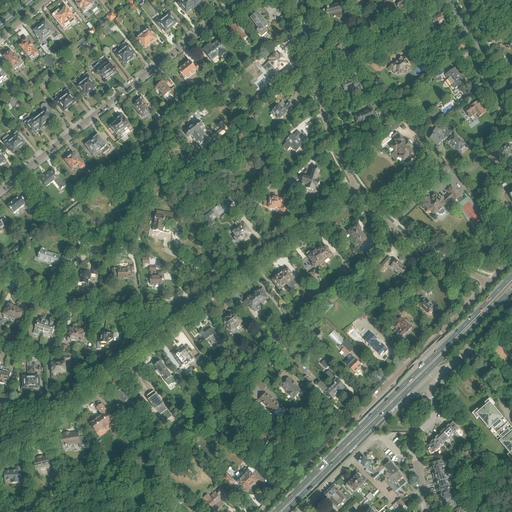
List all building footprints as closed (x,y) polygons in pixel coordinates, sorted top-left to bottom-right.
[(76,0),(77,1),(75,2),(84,13),(90,9),(82,0),(76,0)] [(82,0),(90,9),(92,12),(98,8),(91,0),(82,0)] [(178,0),(177,1),(186,14),(192,9),(185,0),(178,0)] [(198,0),(185,0),(192,9),(193,9),(197,6),(199,6),(202,4),(198,0)] [(397,0),(398,0),(397,7),(398,8),(398,10),(400,11),(401,8),(402,8),(402,6),(404,7),(405,1),(405,0),(397,0)] [(334,18),(334,17),(337,17),(338,18),(339,19),(340,19),(341,19),(342,18),(342,17),(341,12),(339,5),(335,6),(335,7),(329,8),(329,7),(326,8),(326,9),(324,9),(325,10),(322,11),(321,12),(321,13),(321,14),(322,14),(323,15),(324,15),(327,14),(327,16),(325,16),(325,17),(324,18),(325,19),(325,20),(326,20),(328,20),(334,18)] [(66,8),(61,12),(70,24),(75,20),(76,22),(77,21),(76,19),(66,8)] [(166,15),(163,17),(171,28),(173,28),(174,27),(174,25),(177,23),(167,11),(164,13),(166,15)] [(61,12),(55,17),(64,28),(64,29),(65,30),(66,29),(65,28),(70,24),(61,12)] [(258,13),(251,19),(258,28),(257,30),(257,31),(261,37),(267,32),(268,32),(268,31),(268,30),(267,29),(266,27),(268,26),(258,13)] [(441,22),(445,19),(444,18),(444,17),(443,15),(442,15),(441,14),(434,18),(439,24),(441,23),(441,22)] [(162,15),(154,21),(157,25),(158,24),(165,33),(171,28),(163,17),(162,15)] [(45,23),(40,27),(48,37),(51,34),(54,38),(57,36),(52,30),(51,31),(45,23)] [(236,25),(230,30),(239,42),(245,37),(236,25)] [(40,27),(35,31),(41,39),(40,40),(45,45),(41,48),(44,52),(47,56),(50,53),(47,50),(48,49),(46,45),(48,44),(44,40),(48,37),(40,27)] [(144,29),(141,32),(143,34),(151,44),(154,41),(154,42),(157,40),(154,36),(155,36),(152,32),(151,33),(148,28),(146,31),(144,29)] [(138,37),(136,38),(139,42),(139,43),(141,46),(142,46),(145,50),(148,47),(148,46),(151,44),(143,34),(141,32),(136,35),(138,37)] [(250,33),(246,36),(253,43),(257,40),(250,33)] [(27,38),(19,45),(30,58),(33,56),(35,57),(38,55),(37,53),(38,52),(36,50),(35,50),(32,47),(33,47),(27,38)] [(210,44),(220,57),(226,52),(224,50),(225,50),(218,41),(212,46),(210,44)] [(342,51),(342,52),(347,57),(348,57),(349,57),(351,54),(352,54),(352,53),(351,52),(356,48),(356,47),(356,46),(352,41),(351,41),(350,41),(347,43),(346,41),(345,41),(344,41),(332,51),(336,56),(342,51)] [(125,46),(121,49),(130,60),(131,60),(131,61),(134,59),(133,58),(134,57),(132,56),(135,54),(126,42),(123,44),(125,46)] [(290,42),(288,45),(294,51),(297,48),(290,42)] [(210,44),(203,50),(212,60),(218,55),(220,57),(210,44)] [(116,50),(114,52),(123,63),(123,64),(125,67),(128,64),(127,63),(130,60),(121,49),(118,52),(116,50)] [(4,56),(3,57),(8,62),(12,67),(13,68),(16,65),(17,66),(19,68),(20,67),(24,64),(21,59),(18,61),(10,51),(8,53),(7,54),(6,53),(5,53),(4,54),(4,56)] [(283,67),(286,64),(283,61),(284,60),(280,55),(279,57),(276,53),(270,59),(271,61),(264,67),(268,71),(272,66),(279,73),(284,68),(283,67)] [(374,56),(367,61),(371,66),(373,64),(373,65),(378,61),(377,61),(380,59),(377,54),(374,56)] [(47,57),(44,60),(51,69),(54,66),(47,57)] [(390,67),(388,69),(389,72),(391,71),(393,73),(394,75),(396,73),(398,72),(399,74),(400,74),(400,75),(401,75),(402,75),(403,74),(403,73),(403,72),(406,70),(406,71),(407,71),(408,71),(409,70),(409,69),(409,68),(408,68),(409,67),(410,65),(408,63),(407,63),(406,63),(406,62),(406,60),(406,59),(405,59),(404,60),(403,59),(402,59),(402,58),(399,61),(399,62),(397,63),(397,62),(395,64),(395,65),(394,66),(393,65),(393,66),(392,65),(391,65),(390,66),(390,67)] [(105,63),(102,65),(111,76),(114,74),(113,72),(115,70),(106,59),(104,60),(105,63)] [(190,61),(178,71),(185,79),(187,78),(188,78),(190,77),(190,75),(192,74),(193,74),(195,73),(195,71),(197,70),(200,75),(203,72),(196,63),(193,65),(190,61)] [(100,62),(94,67),(104,80),(106,78),(107,79),(111,76),(102,65),(100,62)] [(447,74),(452,70),(449,66),(444,69),(444,70),(438,74),(435,77),(437,79),(440,77),(442,79),(445,77),(448,80),(445,81),(449,87),(452,86),(454,89),(453,90),(453,91),(453,92),(454,92),(455,93),(456,93),(457,93),(462,89),(460,87),(464,85),(454,70),(447,74)] [(85,78),(82,81),(91,92),(91,91),(92,92),(94,90),(94,89),(96,88),(97,87),(96,85),(95,86),(88,77),(89,76),(90,75),(88,72),(86,74),(84,76),(85,78)] [(220,77),(216,80),(221,86),(225,83),(220,77)] [(29,84),(26,87),(28,90),(38,82),(36,79),(32,82),(31,83),(30,82),(29,83),(29,84)] [(75,79),(73,82),(76,86),(76,85),(77,86),(84,95),(83,95),(86,98),(89,96),(88,94),(91,92),(82,81),(79,83),(77,81),(75,79)] [(351,80),(342,82),(343,85),(342,85),(343,89),(344,89),(345,91),(349,90),(357,88),(359,94),(363,93),(361,80),(352,82),(351,80)] [(164,81),(156,87),(164,97),(171,92),(174,96),(177,94),(177,93),(179,91),(175,86),(173,88),(173,89),(170,91),(165,84),(166,83),(164,81)] [(264,88),(259,94),(260,95),(256,98),(259,100),(268,92),(264,88)] [(62,96),(70,106),(71,106),(72,107),(73,105),(73,104),(76,102),(66,89),(64,91),(65,93),(62,96)] [(25,91),(23,93),(26,97),(27,98),(33,94),(30,91),(29,90),(26,92),(27,93),(26,93),(25,91)] [(57,97),(54,99),(64,111),(70,106),(62,96),(59,98),(57,97)] [(11,102),(10,103),(13,108),(19,103),(15,99),(11,102)] [(138,104),(134,107),(140,114),(142,117),(143,118),(148,114),(148,115),(149,115),(151,114),(151,112),(142,100),(141,101),(140,100),(137,103),(138,104)] [(479,118),(487,113),(483,108),(483,109),(481,107),(482,106),(479,101),(465,111),(470,119),(477,114),(479,118)] [(276,108),(272,111),(277,117),(277,118),(278,119),(279,119),(280,120),(288,112),(289,111),(289,112),(294,107),(289,102),(286,105),(283,102),(279,105),(278,104),(275,107),(276,108)] [(359,114),(354,116),(356,123),(370,119),(371,122),(378,120),(377,116),(376,117),(373,110),(374,109),(375,109),(374,109),(377,108),(375,102),(367,105),(369,111),(364,112),(365,113),(359,115),(359,114)] [(43,111),(40,113),(48,124),(49,124),(50,124),(52,123),(52,121),(54,120),(48,111),(50,109),(48,106),(47,105),(46,105),(45,105),(44,105),(43,105),(43,106),(42,106),(42,107),(42,108),(42,109),(42,110),(43,111)] [(39,113),(31,119),(40,130),(44,127),(45,127),(48,124),(48,125),(48,124),(40,113),(39,113)] [(123,115),(116,120),(125,132),(128,129),(130,131),(131,131),(133,130),(124,118),(125,118),(123,115)] [(22,121),(22,123),(24,125),(25,124),(33,134),(39,130),(40,130),(31,119),(28,116),(22,121)] [(399,118),(388,128),(392,132),(403,123),(399,118)] [(116,122),(110,126),(119,137),(117,138),(120,141),(124,138),(124,137),(127,135),(125,132),(116,120),(116,121),(116,122)] [(198,122),(184,133),(188,138),(191,136),(192,137),(191,138),(198,146),(206,140),(204,138),(202,136),(203,136),(199,130),(202,127),(198,122)] [(217,126),(220,130),(210,139),(214,143),(227,131),(220,124),(217,126)] [(447,141),(454,134),(450,130),(451,130),(446,126),(442,130),(439,127),(437,129),(436,129),(434,130),(434,132),(432,134),(433,135),(430,139),(438,146),(445,139),(447,141)] [(287,143),(283,147),(287,151),(291,147),(296,152),(302,146),(297,141),(302,136),(298,131),(293,136),(292,135),(286,141),(287,143)] [(13,136),(10,138),(18,147),(19,148),(21,147),(21,145),(23,143),(14,132),(11,134),(13,136)] [(392,132),(388,135),(390,138),(391,137),(395,140),(390,145),(392,147),(391,147),(395,151),(396,150),(401,155),(399,156),(403,161),(406,163),(408,163),(411,161),(410,158),(410,157),(412,158),(414,156),(414,154),(417,152),(411,145),(412,144),(409,141),(408,142),(406,139),(403,141),(396,132),(394,134),(392,132)] [(454,134),(447,141),(458,152),(466,144),(454,134)] [(8,136),(2,141),(11,152),(18,147),(10,138),(8,136)] [(95,137),(91,140),(101,152),(103,155),(112,148),(107,142),(105,144),(99,136),(96,138),(95,137)] [(88,144),(86,146),(94,156),(96,154),(97,155),(98,154),(99,154),(101,152),(91,140),(88,143),(88,144)] [(493,146),(497,151),(502,148),(499,143),(494,147),(493,146)] [(511,154),(511,149),(509,145),(499,152),(505,160),(511,154)] [(491,155),(497,151),(493,146),(488,150),(491,155)] [(65,160),(65,161),(70,167),(69,168),(70,169),(72,170),(73,170),(74,169),(74,168),(80,164),(72,154),(68,158),(67,158),(65,159),(65,160)] [(446,173),(451,168),(445,163),(440,168),(446,173)] [(302,181),(298,184),(301,187),(304,184),(308,185),(307,188),(312,190),(313,187),(317,188),(319,181),(315,180),(318,173),(320,172),(315,167),(312,170),(312,171),(309,178),(306,177),(305,181),(302,180),(302,181)] [(52,169),(40,179),(46,187),(54,181),(61,189),(65,186),(58,177),(58,178),(56,175),(52,169)] [(92,174),(89,177),(96,186),(99,184),(92,174)] [(260,176),(257,182),(265,186),(268,180),(260,176)] [(291,179),(287,183),(288,184),(287,184),(293,191),(294,192),(297,188),(296,187),(298,186),(295,183),(291,179)] [(136,184),(129,187),(133,195),(139,191),(136,184)] [(462,199),(460,197),(461,196),(451,186),(446,191),(449,194),(443,199),(440,196),(438,198),(433,194),(431,196),(425,191),(422,194),(426,199),(423,202),(424,203),(423,204),(428,209),(426,210),(429,213),(431,212),(434,215),(438,211),(439,212),(441,213),(442,211),(442,208),(441,208),(449,200),(453,204),(456,200),(457,200),(459,202),(462,199)] [(234,195),(228,200),(231,204),(238,200),(234,195)] [(8,206),(14,214),(24,206),(31,215),(36,212),(33,208),(31,209),(21,196),(8,206)] [(268,201),(267,206),(269,207),(269,208),(270,208),(270,209),(273,210),(274,209),(274,208),(275,208),(275,207),(280,208),(280,209),(284,214),(290,209),(286,204),(285,205),(284,204),(284,198),(281,198),(280,199),(278,199),(278,198),(274,197),(274,199),(270,198),(270,202),(268,201)] [(149,232),(148,238),(155,239),(155,241),(158,241),(158,239),(170,242),(172,234),(164,233),(164,232),(165,229),(167,229),(168,226),(166,225),(166,224),(164,223),(165,218),(170,219),(175,220),(176,215),(157,211),(155,211),(154,214),(152,214),(151,220),(150,221),(150,223),(150,224),(150,226),(149,232)] [(212,212),(205,217),(210,224),(212,222),(209,218),(214,215),(212,212)] [(233,232),(236,237),(234,238),(237,242),(243,238),(244,240),(245,239),(246,239),(247,239),(248,239),(248,238),(248,237),(249,236),(248,234),(250,233),(249,232),(243,224),(244,224),(242,221),(239,217),(233,221),(236,225),(237,225),(239,227),(236,229),(237,230),(233,232)] [(363,235),(361,232),(359,230),(360,229),(357,225),(353,229),(353,228),(348,232),(349,232),(345,235),(347,238),(350,235),(356,243),(357,242),(360,246),(364,244),(362,242),(366,238),(363,234),(363,235)] [(331,259),(333,257),(325,246),(321,249),(320,248),(316,251),(315,250),(323,261),(324,260),(324,261),(328,257),(328,258),(329,258),(329,259),(330,259),(331,259)] [(60,256),(60,257),(47,252),(47,251),(41,249),(38,258),(58,265),(59,261),(62,262),(67,263),(68,260),(72,262),(73,257),(69,256),(70,253),(66,252),(64,258),(60,256)] [(314,267),(323,261),(315,250),(311,253),(311,252),(307,255),(313,263),(312,264),(314,267)] [(391,260),(388,257),(379,269),(383,272),(384,272),(387,267),(386,265),(388,263),(392,266),(390,268),(398,273),(402,275),(406,269),(399,265),(400,264),(395,261),(394,263),(391,260)] [(116,271),(116,269),(113,269),(113,276),(119,276),(119,278),(128,278),(128,274),(130,274),(134,274),(134,267),(130,267),(130,269),(128,269),(125,269),(125,270),(119,270),(119,271),(116,271)] [(151,285),(162,285),(162,272),(158,272),(158,276),(156,276),(153,276),(153,271),(157,271),(156,267),(150,267),(151,285)] [(297,282),(294,279),(287,269),(286,269),(283,270),(283,272),(280,274),(287,284),(289,287),(297,282)] [(320,275),(315,270),(309,274),(314,280),(315,279),(318,283),(321,280),(318,276),(320,275)] [(346,277),(349,275),(345,270),(342,272),(344,274),(340,277),(342,280),(346,277)] [(90,277),(90,274),(89,274),(89,273),(88,273),(81,272),(80,283),(87,284),(88,277),(90,277)] [(279,290),(287,284),(280,274),(276,277),(275,277),(272,279),(272,280),(279,290)] [(401,302),(405,306),(419,292),(415,288),(401,302)] [(259,304),(267,298),(260,290),(258,292),(257,291),(255,293),(255,294),(253,296),(259,304)] [(251,310),(259,304),(253,296),(250,298),(250,297),(247,298),(248,299),(245,301),(251,310)] [(433,312),(433,311),(433,310),(433,309),(433,308),(434,307),(428,301),(427,302),(423,297),(420,300),(423,303),(421,305),(421,306),(421,307),(427,313),(428,313),(428,314),(429,313),(430,313),(431,313),(432,313),(433,312)] [(321,311),(324,315),(332,306),(329,303),(321,311)] [(401,304),(397,309),(402,314),(407,309),(401,304)] [(11,321),(17,309),(13,307),(11,306),(10,306),(9,305),(7,309),(5,310),(4,312),(5,313),(4,314),(5,314),(3,317),(8,319),(11,321)] [(236,329),(237,328),(236,328),(243,323),(232,308),(228,311),(231,314),(223,321),(224,323),(223,323),(226,327),(226,326),(231,332),(234,330),(234,331),(236,329)] [(14,322),(16,319),(20,321),(21,321),(21,320),(22,318),(24,313),(24,312),(23,312),(21,311),(20,311),(17,309),(11,321),(14,322)] [(397,333),(398,333),(402,337),(406,333),(412,328),(408,324),(409,323),(405,320),(404,321),(401,317),(395,323),(392,326),(396,330),(399,328),(401,329),(397,333)] [(43,332),(47,321),(41,319),(41,321),(38,320),(37,323),(35,326),(36,326),(35,328),(39,329),(39,331),(43,332)] [(43,332),(44,332),(48,334),(49,333),(52,334),(53,332),(55,329),(54,329),(55,326),(52,324),(53,323),(47,321),(43,332)] [(286,327),(291,333),(297,328),(292,322),(286,327)] [(379,326),(385,333),(388,331),(381,324),(379,326)] [(76,341),(78,330),(73,329),(73,330),(70,329),(67,342),(71,342),(71,341),(72,340),(76,341)] [(213,347),(221,341),(211,329),(202,336),(208,344),(210,342),(213,347)] [(84,345),(86,333),(83,332),(84,331),(78,330),(76,341),(81,342),(80,343),(81,343),(81,345),(84,345)] [(105,333),(102,333),(102,337),(101,337),(101,343),(100,343),(100,345),(104,345),(113,339),(113,338),(117,338),(118,338),(118,337),(119,337),(119,336),(118,335),(118,334),(117,334),(105,333)] [(285,340),(281,334),(278,336),(278,337),(275,339),(274,339),(271,341),(277,348),(280,346),(285,340)] [(384,354),(387,351),(386,350),(387,350),(382,344),(380,346),(375,341),(376,339),(372,334),(365,341),(370,346),(375,351),(380,357),(384,353),(384,354)] [(346,340),(344,341),(342,339),(338,343),(340,345),(338,347),(341,350),(341,351),(347,356),(350,353),(352,351),(347,345),(349,343),(346,340)] [(179,351),(189,364),(195,360),(186,348),(183,350),(182,349),(179,351)] [(189,364),(179,351),(177,353),(175,351),(171,353),(173,356),(174,355),(177,359),(176,360),(180,365),(181,365),(182,366),(185,364),(186,366),(188,364),(189,364)] [(71,357),(70,353),(64,353),(64,357),(65,357),(65,362),(64,362),(64,363),(53,364),(53,373),(60,373),(60,374),(66,374),(65,372),(66,372),(66,364),(72,364),(71,357)] [(200,363),(204,360),(200,355),(196,358),(200,363)] [(269,360),(274,363),(278,359),(273,355),(269,360)] [(358,363),(352,356),(344,363),(350,369),(348,371),(354,376),(357,374),(358,375),(361,372),(360,370),(363,367),(364,366),(361,363),(360,364),(358,362),(358,363)] [(321,364),(326,369),(331,364),(326,359),(321,364)] [(40,377),(35,377),(34,367),(36,367),(36,364),(35,364),(35,362),(32,363),(32,364),(32,388),(35,388),(35,389),(39,389),(39,388),(40,388),(40,382),(41,382),(41,378),(40,378),(40,377)] [(175,381),(174,379),(161,362),(155,366),(158,370),(162,376),(163,378),(164,380),(165,380),(166,381),(169,379),(171,381),(172,381),(173,382),(175,381)] [(30,388),(32,388),(32,364),(31,364),(31,367),(28,367),(28,377),(23,377),(23,379),(22,379),(22,383),(23,383),(23,388),(25,388),(25,390),(30,389),(30,388)] [(8,371),(8,372),(3,371),(0,383),(8,385),(11,372),(8,371)] [(330,386),(338,394),(339,394),(342,391),(341,390),(344,388),(336,380),(329,371),(325,374),(332,383),(330,385),(330,386)] [(189,380),(184,375),(180,378),(185,383),(189,380)] [(303,380),(309,386),(313,382),(307,376),(303,380)] [(293,399),(301,391),(288,379),(280,387),(287,393),(286,393),(292,399),(293,399)] [(263,391),(268,386),(261,380),(257,385),(263,391)] [(328,384),(325,387),(318,381),(315,385),(324,391),(333,399),(334,397),(335,398),(338,395),(337,395),(338,394),(330,386),(330,385),(328,384)] [(305,392),(309,388),(304,383),(300,388),(305,392)] [(129,399),(122,389),(116,394),(119,397),(118,397),(122,404),(123,403),(123,404),(126,402),(128,406),(129,409),(134,405),(133,402),(132,403),(129,399)] [(163,419),(170,414),(154,392),(147,396),(150,400),(151,400),(156,408),(155,408),(163,419)] [(270,398),(266,394),(260,400),(269,409),(268,409),(273,414),(280,407),(273,401),(274,400),(270,397),(270,398)] [(503,418),(492,406),(495,404),(490,399),(485,403),(486,405),(479,412),(477,409),(472,414),(476,419),(479,418),(489,430),(491,428),(493,430),(490,432),(494,436),(508,424),(504,419),(502,422),(500,420),(503,418)] [(90,424),(97,433),(104,428),(105,430),(109,426),(108,425),(113,421),(106,412),(107,412),(102,404),(96,408),(101,415),(100,417),(99,416),(96,418),(97,419),(90,424)] [(446,427),(453,434),(458,430),(451,422),(448,425),(447,427),(446,427)] [(509,430),(511,428),(508,424),(494,436),(497,440),(500,438),(501,440),(499,442),(509,454),(507,455),(511,461),(511,460),(511,430),(511,432),(509,430)] [(449,439),(453,434),(446,427),(443,430),(444,430),(442,432),(449,439)] [(264,433),(263,432),(261,430),(256,435),(259,438),(256,441),(266,451),(274,442),(264,433)] [(87,436),(79,438),(78,432),(60,435),(62,446),(80,444),(80,443),(81,443),(82,446),(88,445),(87,436)] [(444,444),(449,439),(442,432),(440,434),(437,436),(437,437),(444,444)] [(439,448),(444,444),(437,437),(435,438),(432,441),(439,448)] [(435,453),(439,448),(432,441),(431,443),(430,443),(428,446),(431,449),(429,452),(431,454),(433,451),(435,453)] [(47,456),(43,457),(43,456),(37,458),(37,459),(34,460),(36,470),(41,469),(41,470),(42,471),(45,470),(46,468),(45,468),(50,466),(53,466),(53,467),(58,466),(56,457),(48,459),(47,456)] [(375,469),(373,467),(373,466),(372,466),(363,456),(357,461),(367,472),(368,471),(368,472),(372,474),(374,476),(372,477),(375,481),(381,476),(379,473),(378,472),(375,469)] [(433,470),(443,467),(441,461),(439,461),(439,460),(436,461),(437,462),(431,463),(433,468),(433,467),(433,470)] [(256,472),(258,471),(249,462),(247,463),(256,472)] [(391,476),(397,471),(390,462),(384,467),(383,466),(381,464),(375,469),(378,472),(379,473),(381,476),(384,473),(386,470),(391,476)] [(5,481),(8,481),(11,481),(12,483),(20,483),(20,480),(21,480),(24,480),(23,475),(21,475),(21,472),(21,471),(21,467),(16,467),(16,471),(4,472),(4,478),(5,478),(5,481)] [(435,476),(445,474),(443,467),(433,470),(434,474),(435,474),(435,476)] [(254,477),(248,471),(248,470),(246,468),(240,474),(242,476),(242,477),(252,487),(253,486),(254,487),(256,485),(255,484),(259,480),(254,476),(254,477)] [(400,475),(401,475),(397,471),(391,476),(385,481),(395,493),(406,483),(400,475)] [(448,473),(445,474),(435,476),(436,479),(437,483),(450,479),(448,473)] [(353,478),(352,479),(360,487),(367,480),(361,474),(359,476),(357,474),(356,476),(354,475),(352,477),(353,478)] [(227,475),(224,479),(230,485),(233,482),(227,475)] [(252,487),(242,477),(236,482),(242,488),(242,489),(246,493),(249,490),(250,490),(252,489),(252,487)] [(345,486),(347,488),(353,494),(360,487),(352,479),(351,480),(350,480),(348,482),(348,483),(345,486)] [(451,485),(450,479),(437,483),(438,485),(437,485),(439,489),(451,485)] [(321,497),(328,503),(328,504),(331,501),(337,507),(345,499),(338,493),(340,492),(333,485),(321,497)] [(451,485),(439,489),(440,491),(439,491),(440,495),(441,495),(450,492),(453,491),(454,491),(453,487),(452,488),(451,485)] [(213,494),(214,494),(210,498),(207,495),(203,499),(207,502),(206,503),(211,508),(221,499),(223,501),(227,497),(225,495),(227,493),(222,489),(221,490),(220,489),(216,493),(216,492),(213,494)] [(442,502),(442,501),(452,499),(450,492),(441,495),(441,498),(442,502)] [(370,502),(368,499),(372,495),(370,493),(365,498),(367,501),(364,504),(362,506),(364,508),(370,502)] [(443,504),(444,508),(449,506),(449,508),(454,506),(452,499),(442,501),(443,504)] [(487,507),(488,508),(492,504),(487,499),(481,504),(485,508),(487,507)] [(404,511),(408,509),(400,500),(392,506),(397,511),(404,511)]
